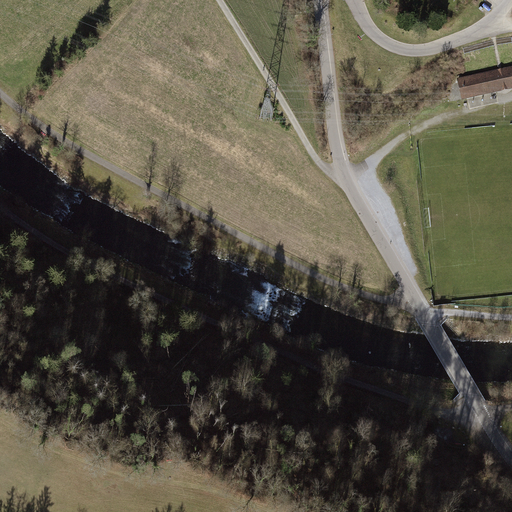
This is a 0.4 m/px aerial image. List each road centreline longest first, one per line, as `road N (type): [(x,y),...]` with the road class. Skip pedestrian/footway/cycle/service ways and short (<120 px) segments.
road 1 (track): [(483,414),(444,413),(244,337),(0,210)]
road 2 (residential): [(317,0),(346,178),(511,457)]
road 3 (track): [(0,90),(81,151),(265,249),(369,297),(416,300)]
road 4 (track): [(219,0),(319,162),(346,178)]
road 5 (residential): [(511,0),(480,29),(413,50),(370,29),(354,0)]
